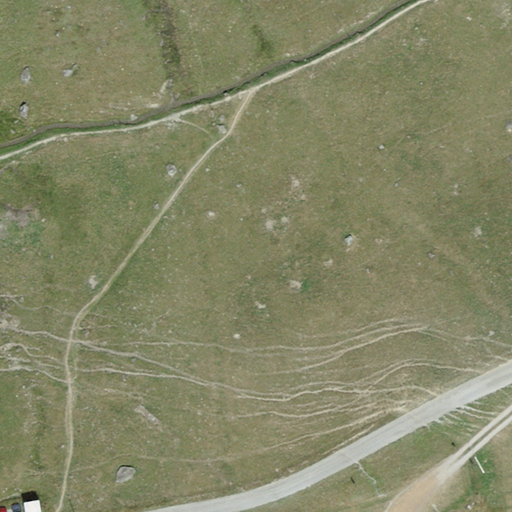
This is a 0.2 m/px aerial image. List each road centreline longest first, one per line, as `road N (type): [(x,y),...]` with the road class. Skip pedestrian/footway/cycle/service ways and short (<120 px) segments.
road 1 (track): [(203,511),(268,497),(511,373)]
road 2 (track): [(511,409),(397,511)]
